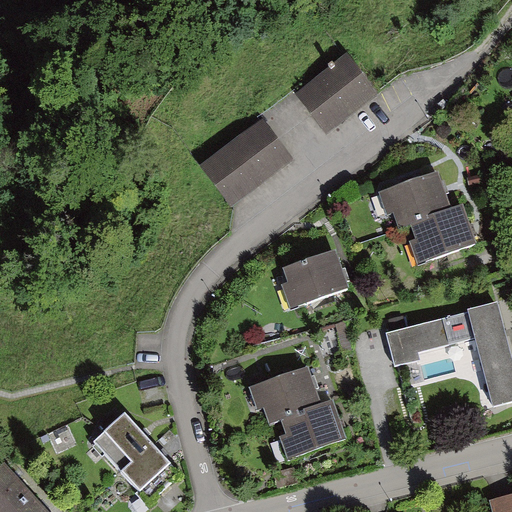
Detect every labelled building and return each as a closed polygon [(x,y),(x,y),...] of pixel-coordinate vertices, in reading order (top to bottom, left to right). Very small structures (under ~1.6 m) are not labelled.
[(341,53),(293,88),(320,123),(368,88),(341,53)] [(260,122),(196,173),(227,212),(292,161),(260,122)] [(429,168),(381,184),(392,221),(405,217),(440,204),(429,168)] [(440,204),(405,217),(418,255),(467,238),(454,199),(440,204)] [(280,263),(291,302),(341,282),(329,245),(280,263)] [(511,383),(491,300),(381,330),(390,362),(412,358),(410,349),(469,333),(488,401),(511,394),(511,383)] [(300,364),(252,379),(264,417),(277,413),(312,402),(300,364)] [(277,413),(289,452),(338,437),(327,397),(312,402),(277,413)] [(123,417),(89,446),(144,509),(178,479),(123,417)] [(44,511),(0,466),(0,511),(44,511)] [(511,511),(511,490),(510,491),(487,496),(490,511),(511,511)]
